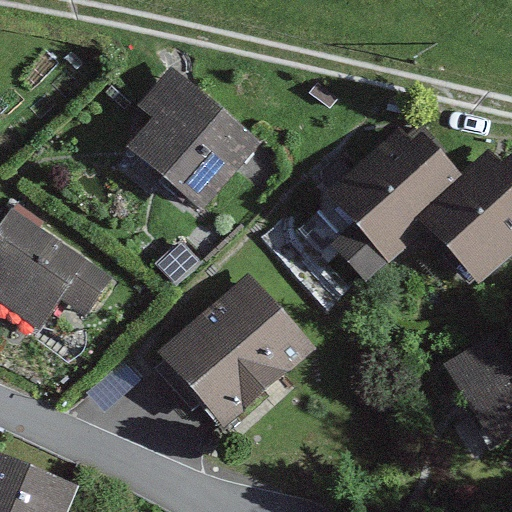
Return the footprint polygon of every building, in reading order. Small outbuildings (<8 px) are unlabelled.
[(158,123),(130,155),(202,216),(259,149),(171,74),(141,109),(158,123)] [(399,121),(311,208),(384,280),(424,240),(476,292),(511,255),(511,170),(491,149),(459,181),(399,121)] [(117,282),(8,221),(0,235),(0,306),(49,335),(61,314),(90,330),(117,282)] [(250,277),(151,367),(219,441),(318,352),(250,277)] [(511,332),(442,374),(489,454),(511,440),(511,332)] [(63,511),(69,498),(0,471),(0,511),(63,511)]
